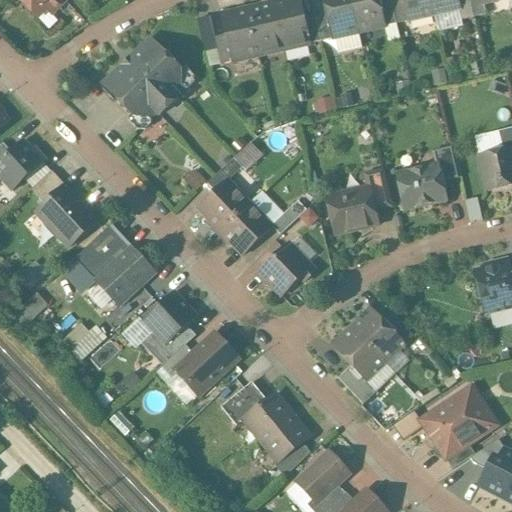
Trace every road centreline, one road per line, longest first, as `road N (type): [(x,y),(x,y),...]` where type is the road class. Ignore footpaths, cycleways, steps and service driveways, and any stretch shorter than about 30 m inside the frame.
road 1 (residential): [(278,347),(29,88)]
road 2 (residential): [(511,226),(386,265),(278,347)]
road 3 (residential): [(449,511),(413,486),(278,347)]
road 4 (residential): [(167,0),(102,31),(29,88)]
